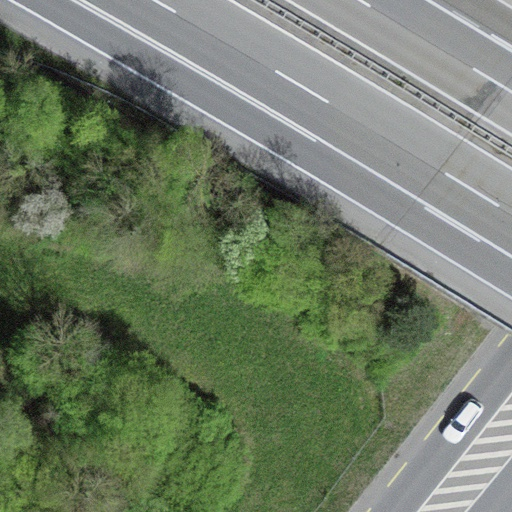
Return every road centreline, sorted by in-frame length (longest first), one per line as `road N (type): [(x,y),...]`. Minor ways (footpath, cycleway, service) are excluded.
road 1 (motorway): [(39,0),(209,95),(322,97)]
road 2 (motorway): [(322,97),(511,217)]
road 3 (motorway): [(146,0),(322,97)]
road 4 (primary): [(511,362),(392,511)]
road 5 (motorway): [(511,94),(355,0)]
